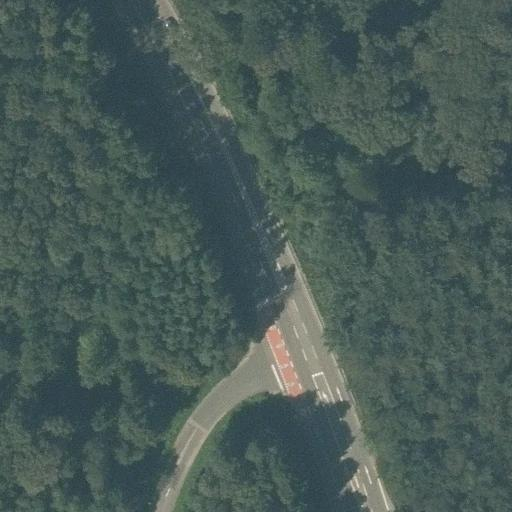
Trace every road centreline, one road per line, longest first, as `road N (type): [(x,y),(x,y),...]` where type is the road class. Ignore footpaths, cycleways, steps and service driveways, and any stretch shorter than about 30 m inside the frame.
road 1 (primary): [(146,0),(258,213),(308,348)]
road 2 (track): [(511,136),(387,162),(258,213)]
road 3 (unclassified): [(159,511),(180,457),(227,391),(263,364),(308,348)]
road 4 (primary): [(308,348),(366,511)]
